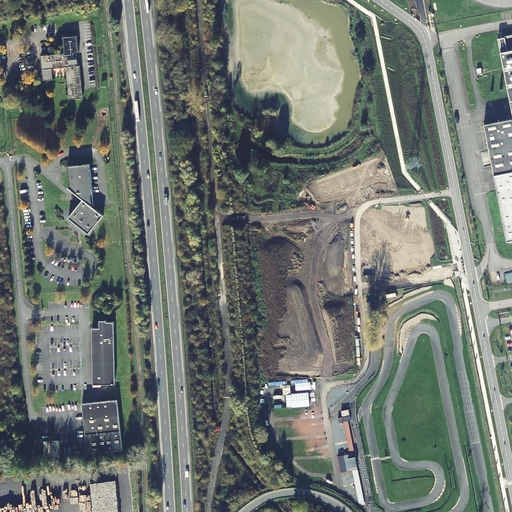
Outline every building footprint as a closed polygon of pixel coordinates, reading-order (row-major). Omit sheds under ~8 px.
[(499,38),(511,102),(511,121),(485,127),(508,243),(511,242),(511,34),(506,36),(499,38)] [(61,54),(42,56),(44,79),(44,80),(53,79),(52,69),(66,67),(69,99),(83,98),(81,66),(75,67),(75,64),(78,64),(77,55),(74,56),(74,53),(79,52),(78,36),(64,38),(65,50),(64,50),(61,54)] [(88,160),(66,163),(68,184),(66,184),(81,196),(67,213),(87,229),(102,210),(90,202),(89,192),(92,191),(88,160)] [(115,384),(114,321),(106,322),(106,320),(101,320),(99,328),(92,328),(93,384),(115,384)] [(309,392),(286,393),(286,407),(309,406),(309,392)] [(82,403),(85,434),(120,430),(117,400),(82,403)] [(349,409),(341,410),(342,417),(339,418),(339,422),(350,420),(349,409)] [(353,470),(358,503),(363,502),(352,428),(345,429),(349,454),(344,455),(346,471),(353,470)] [(59,440),(44,440),(44,456),(60,456),(59,440)]
